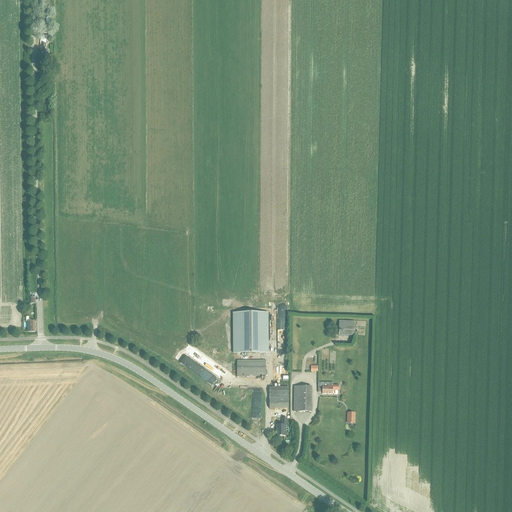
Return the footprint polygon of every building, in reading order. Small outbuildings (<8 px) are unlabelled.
[(42,45),(42,66),(49,65),(49,51),(47,51),(47,45),(46,45),(46,40),(40,40),(40,45),(42,45)] [(267,354),(267,313),(234,313),(234,354),(267,354)] [(354,336),(354,322),(339,321),(339,336),(354,336)] [(288,370),(288,340),(278,340),(278,370),(288,370)] [(237,377),(265,377),(265,361),(236,361),(237,377)] [(233,388),(233,380),(223,380),(223,388),(233,388)] [(338,391),(338,386),(332,386),(332,383),(318,383),(318,393),(322,393),(322,394),(332,394),(332,391),(338,391)] [(311,412),(311,387),(293,387),(293,412),(311,412)] [(288,388),(269,388),(269,397),(288,397),(288,388)] [(253,415),(261,415),(262,391),(253,391),(253,415)] [(282,426),(276,426),(276,430),(276,437),(285,437),(285,426),(286,426),(286,418),(282,418),(282,426)]
